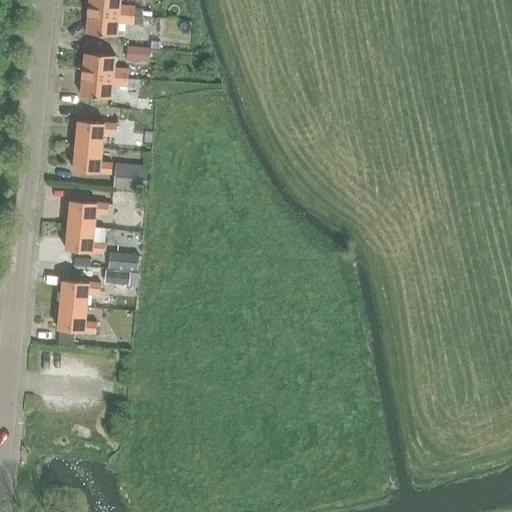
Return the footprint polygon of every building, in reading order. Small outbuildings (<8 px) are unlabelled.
[(88,0),(88,12),(132,16),(133,7),(119,6),(119,0),(88,0)] [(132,16),(88,12),(86,33),(116,36),(118,23),(132,24),(132,16)] [(132,16),(132,24),(142,25),(143,17),(141,16),(132,16)] [(149,60),(150,48),(122,46),(121,58),(149,60)] [(84,53),(82,74),(127,78),(128,70),(113,68),(115,56),(84,53)] [(127,78),(82,74),(80,96),(111,98),(112,86),(126,87),(126,82),(127,78)] [(134,88),(135,79),(127,78),(126,82),(126,87),(134,88)] [(154,112),(118,108),(116,121),(152,125),(154,112)] [(75,145),(102,148),(103,133),(114,134),(115,124),(77,120),(75,145)] [(100,162),(102,148),(75,145),(72,170),(111,174),(112,163),(100,162)] [(145,191),(147,167),(115,163),(113,187),(145,191)] [(136,207),(137,195),(113,192),(112,204),(136,207)] [(70,200),(67,225),(94,227),(95,213),(107,214),(108,204),(70,200)] [(105,229),(94,228),(94,227),(67,225),(65,250),(103,253),(104,243),(105,229)] [(139,255),(118,253),(118,254),(105,253),(104,266),(117,267),(117,268),(138,269),(139,255)] [(104,284),(129,286),(130,272),(106,270),(104,284)] [(62,280),(59,305),(86,307),(87,293),(99,294),(100,283),(62,280)] [(74,331),(95,333),(96,323),(85,322),(86,307),(59,305),(57,329),(59,330),(58,343),(72,345),(74,331)]
